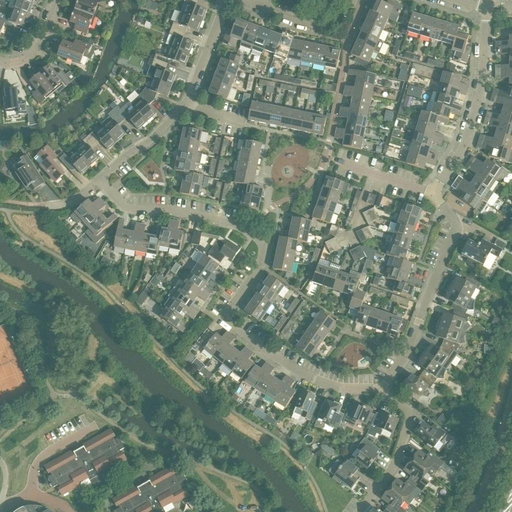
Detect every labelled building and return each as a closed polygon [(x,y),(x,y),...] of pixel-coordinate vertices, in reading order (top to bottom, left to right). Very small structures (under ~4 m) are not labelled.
[(14,0),(16,1),(12,11),(35,19),(38,13),(31,10),(32,5),(17,0),(14,0)] [(105,1),(102,0),(84,0),(85,0),(84,0),(78,0),(75,10),(93,17),(98,5),(103,7),(105,1)] [(143,0),(144,0),(141,8),(149,11),(152,3),(145,0),(143,0)] [(197,0),(184,0),(184,2),(189,4),(184,15),(202,22),(206,10),(196,6),(198,0),(197,0)] [(375,0),(370,12),(388,19),(390,15),(398,19),(403,7),(388,1),(386,5),(375,0)] [(87,35),(93,17),(75,10),(70,22),(76,24),(74,30),(87,35)] [(6,20),(6,21),(17,26),(24,28),(26,23),(33,25),(35,19),(12,11),(9,21),(6,20)] [(370,12),(365,23),(383,30),(388,19),(370,12)] [(173,22),(171,29),(185,34),(187,28),(198,32),(202,22),(184,15),(178,13),(174,23),(173,22)] [(407,33),(418,37),(424,18),(412,14),(407,33)] [(436,21),(424,18),(418,37),(430,40),(436,21)] [(0,19),(0,36),(1,33),(3,27),(15,31),(17,26),(6,21),(0,19)] [(228,29),(222,44),(234,48),(237,40),(241,42),(248,24),(237,20),(232,31),(228,29)] [(436,21),(430,40),(442,43),(447,24),(436,21)] [(365,23),(361,34),(378,41),(383,30),(365,23)] [(241,42),(239,47),(251,51),(251,50),(259,28),(248,24),(241,42)] [(451,51),(453,46),(454,46),(458,33),(459,28),(447,24),(442,43),(452,46),(451,51)] [(259,28),(251,50),(262,54),(263,50),(264,51),(270,33),(259,28)] [(172,36),(168,46),(172,48),(189,55),(193,43),(183,39),(185,34),(171,29),(169,34),(172,36)] [(270,33),(264,51),(275,55),(282,37),(270,33)] [(469,36),(458,33),(454,46),(453,46),(451,51),(456,52),(454,61),(466,64),(470,48),(466,47),(469,36)] [(383,43),(378,41),(361,34),(355,45),(373,53),(378,55),(383,43)] [(495,48),(511,47),(511,36),(509,36),(509,42),(495,42),(495,48)] [(275,55),(273,60),(285,65),(287,59),(292,41),(282,37),(275,55)] [(59,50),(58,53),(58,55),(58,56),(81,64),(83,56),(87,58),(91,59),(95,47),(92,46),(91,46),(84,43),(75,40),(73,46),(63,42),(61,49),(59,50)] [(292,41),(287,59),(287,60),(301,62),(305,43),(293,41),(292,41)] [(305,43),(301,62),(313,65),(316,46),(305,43)] [(368,69),(372,60),(370,59),(373,53),(355,45),(351,56),(356,58),(354,63),(368,69)] [(316,46),(313,65),(324,67),(328,48),(316,46)] [(511,47),(495,48),(495,55),(510,55),(510,60),(511,60),(511,47)] [(156,54),(154,60),(167,66),(169,60),(185,66),(189,55),(172,48),(168,59),(156,54)] [(328,48),(324,67),(336,70),(340,51),(328,48)] [(151,66),(147,77),(154,79),(171,86),(176,75),(165,71),(167,66),(154,60),(151,59),(148,65),(151,66)] [(233,64),(228,62),(222,59),(217,72),(235,78),(239,66),(238,65),(233,64)] [(495,73),(511,72),(511,60),(510,60),(510,66),(495,66),(495,73)] [(49,66),(40,74),(55,92),(57,95),(66,87),(72,83),(71,82),(76,78),(69,72),(66,75),(62,71),(56,75),(49,66)] [(373,87),(375,76),(348,70),(347,75),(356,77),(355,83),(373,87)] [(217,72),(213,83),(230,89),(235,78),(217,72)] [(511,72),(495,73),(495,79),(510,79),(510,85),(511,85),(511,72)] [(467,91),(468,86),(459,84),(461,78),(443,73),(440,83),(467,91)] [(40,74),(31,82),(38,91),(33,95),(41,105),(46,100),(46,99),(55,92),(40,74)] [(89,74),(85,81),(90,85),(94,76),(92,76),(89,74)] [(145,89),(143,93),(154,101),(157,94),(167,98),(171,86),(154,79),(150,90),(145,89)] [(226,100),(230,89),(213,83),(208,93),(226,100)] [(371,97),(373,87),(355,83),(354,88),(345,87),(344,91),(371,97)] [(465,96),(467,91),(440,83),(437,94),(455,99),(456,93),(465,96)] [(409,85),(406,95),(416,98),(419,88),(409,85)] [(511,101),(511,88),(509,88),(508,93),(493,89),(492,95),(511,101)] [(19,102),(17,89),(5,90),(6,98),(4,98),(6,112),(19,111),(19,115),(27,114),(25,102),(19,102)] [(310,90),(309,95),(307,102),(315,104),(317,92),(310,90)] [(369,108),(371,97),(344,91),(343,96),(352,98),(351,104),(369,108)] [(130,102),(129,103),(147,122),(156,114),(148,106),(154,101),(143,93),(131,103),(130,102)] [(247,107),(250,96),(244,94),(241,106),(247,107)] [(460,112),(462,107),(453,104),(455,99),(437,94),(434,104),(460,112)] [(404,95),(402,102),(415,105),(417,99),(404,95)] [(511,113),(511,101),(492,95),(490,102),(504,106),(502,111),(511,113)] [(394,112),(397,103),(392,101),(389,111),(394,112)] [(117,107),(112,111),(122,122),(127,118),(138,130),(147,122),(129,103),(120,110),(117,107)] [(259,123),(262,105),(251,103),(248,121),(259,123)] [(367,118),(369,108),(351,104),(350,110),(340,108),(340,112),(367,118)] [(459,117),(460,112),(434,104),(431,115),(448,120),(450,114),(459,117)] [(269,125),(273,107),(262,105),(259,123),(269,125)] [(280,127),(284,110),(273,107),(269,125),(280,127)] [(290,130),(294,112),(284,110),(280,127),(290,130)] [(109,117),(101,125),(104,128),(117,142),(125,134),(118,126),(122,122),(112,111),(107,115),(109,117)] [(511,126),(511,113),(502,111),(501,116),(487,112),(485,118),(511,126)] [(301,132),(305,114),(294,112),(290,130),(301,132)] [(364,129),(367,118),(340,112),(338,118),(348,120),(347,125),(364,129)] [(447,125),(448,120),(431,115),(422,112),(419,122),(436,128),(438,122),(447,125)] [(312,134),(316,116),(305,114),(301,132),(312,134)] [(322,136),(326,118),(316,116),(312,134),(322,136)] [(511,139),(511,126),(485,118),(483,125),(497,129),(495,134),(511,139)] [(442,141),(443,136),(434,133),(436,128),(419,122),(416,133),(442,141)] [(362,139),(364,129),(347,125),(345,131),(336,129),(335,134),(362,139)] [(92,132),(87,137),(96,146),(100,142),(107,150),(117,142),(104,128),(95,136),(92,132)] [(200,143),(202,132),(184,128),(182,139),(200,143)] [(441,146),(442,141),(416,133),(412,143),(430,148),(432,143),(441,146)] [(360,150),(362,139),(335,134),(334,139),(343,141),(342,147),(360,150)] [(511,145),(511,139),(495,134),(494,139),(480,135),(478,141),(510,151),(511,145)] [(86,145),(77,152),(90,166),(98,158),(91,150),(96,146),(87,137),(82,141),(86,145)] [(198,153),(200,143),(182,139),(180,149),(198,153)] [(260,155),(262,145),(244,141),(242,151),(260,155)] [(511,163),(511,151),(510,151),(478,141),(476,148),(490,152),(488,157),(507,163),(507,162),(511,164),(511,163)] [(436,162),(437,157),(428,154),(430,148),(412,143),(409,153),(436,162)] [(55,183),(64,175),(52,161),(57,157),(47,147),(38,155),(45,162),(40,166),(55,183)] [(195,164),(198,153),(180,149),(177,160),(195,164)] [(258,166),(260,155),(242,151),(240,162),(258,166)] [(61,152),(57,156),(59,158),(59,159),(69,170),(73,166),(81,174),(90,166),(77,152),(69,160),(64,154),(61,152)] [(434,166),(436,162),(409,153),(406,164),(423,169),(425,164),(434,166)] [(45,183),(27,156),(17,163),(17,162),(11,166),(13,169),(28,191),(31,189),(32,192),(45,183)] [(484,165),(472,157),(468,162),(496,181),(497,179),(501,180),(503,180),(505,178),(509,174),(502,168),(501,170),(487,160),(484,165)] [(193,175),(193,174),(195,164),(177,160),(175,171),(185,173),(193,175)] [(255,176),(258,166),(240,162),(237,172),(255,176)] [(489,191),(496,181),(468,162),(464,168),(477,176),(474,180),(489,191)] [(253,187),(255,176),(237,172),(235,184),(245,186),(253,187)] [(193,175),(185,173),(183,183),(201,187),(203,177),(193,174),(193,175)] [(327,177),(323,188),(340,194),(345,196),(349,185),(344,183),(327,177)] [(458,177),(454,182),(486,204),(490,207),(491,206),(492,206),(497,199),(497,197),(497,196),(489,191),(474,180),(470,185),(458,177)] [(480,214),(486,204),(454,182),(451,187),(463,196),(460,200),(480,214)] [(198,198),(201,187),(183,183),(180,194),(198,198)] [(253,187),(245,186),(243,196),(261,200),(263,189),(253,187)] [(323,188),(319,198),(337,204),(340,194),(323,188)] [(376,197),(376,196),(369,194),(366,203),(373,206),(376,197)] [(378,208),(382,196),(376,194),(376,196),(376,197),(373,206),(378,208)] [(258,211),(261,200),(243,196),(240,207),(258,211)] [(82,221),(102,202),(99,198),(92,205),(88,200),(70,216),(78,225),(82,221)] [(319,198),(316,208),(333,214),(337,204),(319,198)] [(89,229),(103,217),(99,212),(106,206),(102,202),(82,221),(89,229)] [(418,220),(422,210),(405,204),(401,214),(418,220)] [(316,208),(312,218),(330,224),(333,214),(316,208)] [(365,219),(376,214),(373,208),(362,214),(365,219)] [(106,221),(103,217),(89,229),(85,233),(96,245),(109,233),(105,229),(117,218),(113,214),(106,221)] [(368,225),(378,219),(376,214),(365,219),(368,225)] [(415,231),(417,224),(418,220),(401,214),(397,224),(415,231)] [(308,232),(311,222),(293,218),(290,229),(308,232)] [(125,250),(128,232),(123,231),(124,222),(119,221),(114,248),(125,250)] [(169,249),(174,222),(169,221),(168,230),(162,229),(159,247),(169,249)] [(180,251),(183,233),(177,232),(179,223),(174,222),(169,249),(180,251)] [(136,252),(141,225),(136,224),(134,233),(128,232),(125,250),(136,252)] [(411,241),(415,231),(397,224),(394,234),(411,241)] [(146,254),(150,236),(144,235),(146,226),(141,225),(136,252),(146,254)] [(336,237),(337,232),(339,228),(332,225),(328,234),(336,237)] [(504,236),(509,229),(503,225),(498,231),(504,236)] [(367,241),(372,238),(367,227),(361,230),(367,241)] [(159,247),(162,229),(157,228),(155,237),(150,236),(146,254),(157,256),(159,247)] [(306,244),(308,232),(290,229),(288,239),(297,241),(297,242),(306,244)] [(361,244),(361,243),(367,241),(361,230),(356,233),(361,244)] [(199,246),(202,234),(193,232),(191,245),(199,246)] [(74,234),(70,238),(74,242),(78,239),(74,234)] [(407,251),(411,241),(394,234),(390,245),(407,251)] [(295,252),(297,242),(297,241),(288,239),(280,238),(278,249),(295,252)] [(327,249),(338,244),(335,238),(325,243),(327,249)] [(494,246),(482,240),(480,244),(479,244),(478,246),(469,241),(461,256),(468,259),(467,261),(467,263),(468,265),(470,266),(472,266),(474,265),(475,263),(482,267),(490,271),(497,258),(498,259),(502,250),(505,244),(497,239),(494,246)] [(225,245),(218,240),(208,255),(220,263),(225,256),(232,261),(240,250),(228,241),(225,245)] [(330,254),(341,249),(338,244),(327,249),(330,254)] [(404,261),(407,251),(390,245),(386,255),(395,259),(395,258),(404,261)] [(360,260),(365,257),(360,246),(355,249),(360,260)] [(293,263),(293,262),(295,252),(278,249),(276,259),(293,263)] [(354,262),(360,260),(355,249),(349,252),(354,262)] [(220,281),(223,276),(216,271),(219,266),(204,256),(197,265),(220,281)] [(404,261),(395,258),(395,259),(392,268),(409,274),(412,264),(404,261)] [(291,274),(293,263),(276,259),(273,270),(286,273),(291,274)] [(329,269),(322,286),(333,290),(339,272),(341,267),(330,263),(330,264),(329,269)] [(220,281),(197,265),(191,274),(206,284),(210,279),(217,285),(220,281)] [(314,278),(312,283),(322,286),(329,269),(318,265),(314,278)] [(365,265),(362,272),(367,273),(367,272),(369,273),(371,267),(365,265)] [(405,285),(405,284),(409,274),(392,268),(388,279),(396,282),(405,285)] [(349,276),(343,293),(349,295),(347,302),(350,304),(353,297),(355,291),(359,280),(360,280),(361,275),(350,271),(349,276)] [(339,272),(333,290),(343,293),(349,276),(339,272)] [(208,298),(211,294),(203,289),(206,284),(191,274),(185,282),(208,298)] [(278,296),(284,287),(269,276),(263,285),(278,296)] [(457,278),(452,289),(470,298),(475,289),(478,290),(481,284),(467,277),(464,282),(457,278)] [(208,298),(185,282),(179,291),(194,301),(197,297),(205,302),(208,298)] [(405,285),(396,282),(393,292),(410,298),(414,287),(405,284),(405,285)] [(272,304),(278,296),(263,285),(257,294),(272,304)] [(171,299),(196,316),(199,312),(191,306),(194,301),(179,291),(175,288),(168,297),(171,299)] [(452,289),(446,299),(453,303),(450,309),(454,311),(454,310),(465,315),(467,310),(468,310),(467,311),(474,311),(476,301),(470,298),(452,289)] [(350,304),(349,308),(359,312),(360,312),(362,306),(366,294),(355,291),(353,297),(350,304)] [(143,292),(140,296),(146,300),(149,296),(146,294),(143,292)] [(266,313),(272,304),(257,294),(251,303),(266,313)] [(407,307),(409,301),(398,297),(396,303),(407,307)] [(295,307),(299,301),(295,298),(291,305),(295,307)] [(165,307),(167,309),(182,319),(185,315),(193,320),(196,316),(171,299),(165,307)] [(259,323),(266,313),(251,303),(244,312),(259,323)] [(302,312),(306,306),(302,303),(298,309),(302,312)] [(290,314),(295,307),(291,305),(286,311),(290,314)] [(359,312),(355,323),(366,327),(372,309),(362,306),(360,312),(359,312)] [(183,334),(186,329),(178,324),(182,319),(167,309),(160,318),(183,334)] [(297,319),(302,312),(298,309),(293,316),(297,319)] [(372,309),(366,327),(376,330),(386,334),(392,316),(382,313),(372,309)] [(444,314),(440,325),(459,332),(465,335),(471,328),(467,323),(466,323),(468,317),(464,315),(465,315),(454,310),(454,311),(451,317),(444,314)] [(330,332),(336,323),(321,312),(315,321),(330,332)] [(283,325),(287,319),(283,316),(278,322),(283,325)] [(392,316),(386,334),(397,337),(398,332),(404,334),(408,322),(403,320),(392,316)] [(289,330),(294,324),(290,321),(285,327),(289,330)] [(324,340),(330,332),(315,321),(309,330),(324,340)] [(278,332),(283,325),(278,322),(274,329),(278,332)] [(440,325),(436,337),(444,340),(442,345),(456,352),(459,345),(460,345),(466,344),(465,335),(459,332),(440,325)] [(285,337),(289,330),(285,327),(281,334),(285,337)] [(317,349),(324,340),(309,330),(302,339),(317,349)] [(213,357),(231,335),(227,332),(221,339),(216,334),(204,349),(213,357)] [(222,364),(235,350),(229,345),(235,339),(231,335),(213,357),(222,364)] [(311,359),(317,349),(302,339),(296,348),(311,359)] [(431,346),(425,355),(442,367),(446,371),(458,354),(456,352),(442,345),(438,350),(431,346)] [(232,372),(249,350),(245,347),(240,354),(235,350),(222,364),(232,372)] [(241,380),(253,365),(248,361),(254,354),(249,350),(232,372),(241,380)] [(425,355),(417,365),(424,370),(421,374),(433,384),(437,379),(444,380),(444,376),(445,374),(446,371),(442,367),(425,355)] [(255,389),(270,366),(265,363),(261,370),(255,366),(244,382),(255,389)] [(265,396),(275,380),(270,376),(274,368),(270,366),(255,389),(265,396)] [(405,386),(401,391),(409,397),(410,396),(417,402),(421,397),(421,398),(428,388),(430,389),(433,384),(421,374),(417,380),(410,375),(403,385),(405,386)] [(275,402),(290,379),(286,376),(281,383),(275,380),(265,396),(275,402)] [(285,409),(296,393),(290,389),(295,382),(290,379),(275,402),(285,409)] [(310,421),(317,405),(312,403),(314,396),(303,391),(293,413),(310,421)] [(314,411),(310,421),(316,423),(314,426),(322,430),(325,425),(337,430),(344,416),(338,413),(340,408),(325,402),(320,413),(314,411)] [(350,404),(343,422),(354,427),(356,421),(365,425),(367,421),(372,423),(375,416),(370,413),(371,411),(357,405),(356,407),(350,404)] [(382,416),(376,413),(367,434),(375,438),(376,434),(380,436),(382,430),(391,434),(397,420),(383,414),(382,416)] [(442,415),(437,421),(444,427),(445,427),(449,421),(442,415)] [(432,431),(423,423),(415,434),(433,448),(438,441),(444,445),(450,437),(436,426),(432,431)] [(86,446),(79,450),(100,488),(105,485),(98,473),(110,466),(111,469),(127,460),(122,452),(121,453),(119,451),(124,448),(118,438),(115,440),(113,438),(115,437),(111,429),(93,439),(85,444),(86,446)] [(367,469),(377,457),(375,455),(379,450),(364,439),(357,448),(361,452),(355,460),(367,469)] [(100,488),(79,450),(71,454),(70,452),(44,466),(49,474),(50,473),(51,475),(48,477),(53,488),(58,485),(60,487),(58,488),(62,496),(77,487),(76,485),(88,478),(95,491),(100,488)] [(418,451),(411,461),(426,473),(427,473),(432,476),(436,471),(437,471),(444,463),(430,453),(426,458),(418,451)] [(334,476),(332,479),(339,485),(342,482),(352,489),(360,478),(355,474),(358,469),(346,460),(343,465),(337,461),(328,472),(334,476)] [(423,478),(426,473),(411,461),(404,470),(413,478),(409,483),(422,492),(429,483),(423,478)] [(143,485),(158,511),(164,511),(163,508),(175,501),(176,503),(189,496),(185,488),(183,489),(182,487),(188,484),(182,473),(176,477),(175,475),(176,474),(172,466),(151,478),(152,480),(143,485)] [(422,492),(409,483),(406,487),(396,480),(389,490),(404,502),(405,501),(410,505),(414,500),(416,501),(422,492)] [(113,511),(158,511),(143,485),(135,489),(134,487),(112,499),(117,507),(118,506),(120,508),(113,511)] [(388,511),(406,511),(400,507),(404,502),(389,490),(382,499),(392,506),(388,511)]
